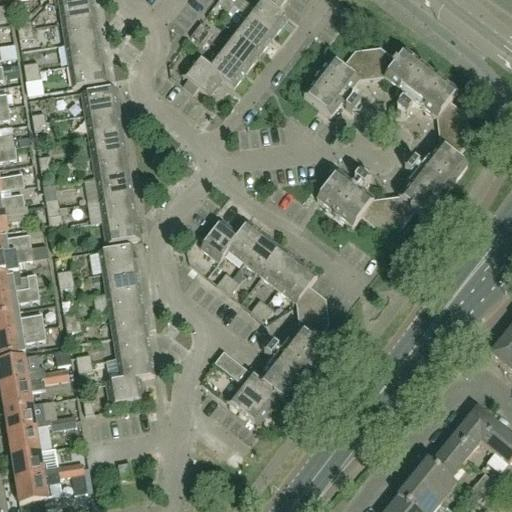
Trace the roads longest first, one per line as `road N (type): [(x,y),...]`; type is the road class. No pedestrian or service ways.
road 1 (residential): [(511,411),(489,387),(457,392),(354,511)]
road 2 (secondary): [(290,511),(413,353)]
road 3 (residential): [(215,335),(171,299),(160,242),(210,174)]
road 4 (residential): [(210,152),(329,2)]
road 5 (residential): [(357,291),(210,174)]
road 6 (secondary): [(511,209),(430,317),(413,353)]
road 7 (residential): [(210,152),(140,92),(158,44),(155,27)]
road 8 (residential): [(210,166),(361,152)]
road 9 (secondary): [(413,353),(449,331),(511,259)]
